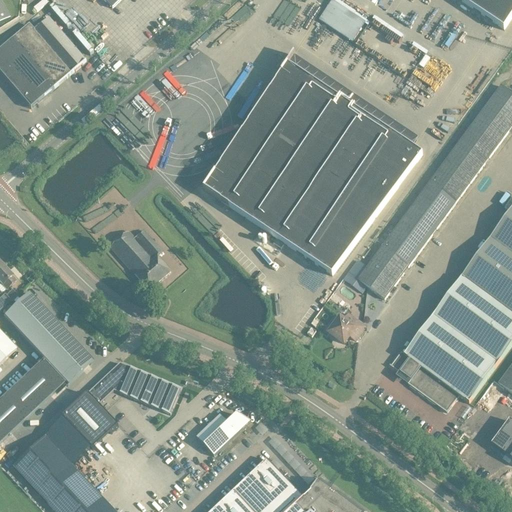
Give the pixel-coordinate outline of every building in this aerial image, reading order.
[(0,0),(0,24),(10,19),(0,0)] [(103,0),(112,9),(120,0),(103,0)] [(511,0),(459,0),(504,29),(511,16),(511,0)] [(35,32),(30,26),(0,50),(0,72),(31,109),(54,89),(86,62),(50,20),(35,32)] [(204,191),(332,276),(422,155),(355,110),(361,100),(343,89),(337,98),(288,66),(295,56),(294,55),(204,191)] [(511,94),(501,87),(358,281),(384,300),(511,127),(511,94)] [(183,121),(211,149),(228,133),(200,104),(183,121)] [(511,210),(462,278),(478,290),(504,310),(511,315),(511,210)] [(143,231),(134,239),(128,232),(110,248),(136,277),(163,253),(159,249),(160,247),(159,246),(157,247),(143,231)] [(164,254),(163,253),(136,277),(149,292),(171,273),(159,259),(164,254)] [(256,268),(283,288),(292,277),(265,256),(256,268)] [(12,277),(2,266),(0,267),(0,284),(5,290),(15,281),(12,277)] [(511,315),(504,310),(478,290),(462,278),(405,356),(401,353),(391,367),(410,381),(408,385),(447,414),(459,397),(469,404),(511,346),(511,315)] [(3,318),(43,360),(0,400),(0,443),(64,384),(67,387),(93,363),(64,331),(51,318),(29,294),(3,318)] [(0,311),(10,302),(4,296),(0,299),(0,311)] [(354,341),(364,328),(348,316),(344,322),(340,319),(329,333),(344,344),(349,337),(354,341)] [(0,364),(16,350),(0,332),(0,364)] [(181,390),(120,364),(62,418),(93,451),(118,427),(99,406),(114,392),(170,416),(181,390)] [(511,366),(499,385),(511,394),(511,366)] [(511,406),(511,398),(505,393),(501,399),(511,406)] [(499,428),(506,419),(480,399),(473,408),(499,428)] [(459,410),(464,416),(471,410),(466,404),(459,410)] [(228,423),(220,415),(196,439),(197,440),(214,457),(250,423),(251,423),(251,422),(236,415),(236,416),(228,423)] [(511,422),(508,420),(490,445),(511,461),(511,422)] [(487,443),(490,437),(464,424),(461,430),(487,443)] [(12,467),(54,511),(114,511),(44,437),(12,467)] [(275,437),(269,440),(272,445),(278,442),(275,437)] [(187,464),(195,458),(192,454),(184,461),(187,464)] [(155,459),(170,474),(174,470),(160,455),(155,459)] [(365,511),(337,491),(333,497),(332,495),(332,494),(331,487),(321,479),(310,493),(311,494),(304,500),(267,460),(212,511),(365,511)]
